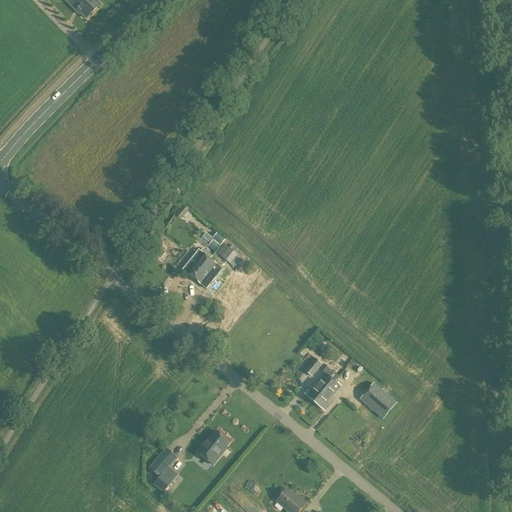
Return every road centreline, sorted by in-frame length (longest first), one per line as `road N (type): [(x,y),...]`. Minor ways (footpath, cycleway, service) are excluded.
road 1 (unclassified): [(399,511),(0,185)]
road 2 (track): [(511,295),(501,0)]
road 3 (primary): [(0,162),(158,0)]
